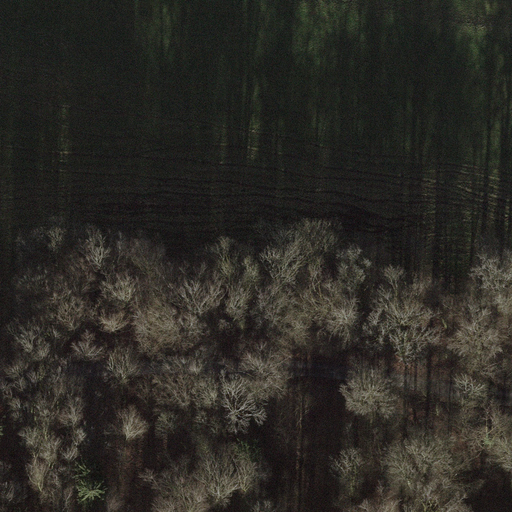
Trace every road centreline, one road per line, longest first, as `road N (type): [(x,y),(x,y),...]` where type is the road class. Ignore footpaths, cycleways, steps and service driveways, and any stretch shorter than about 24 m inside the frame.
road 1 (track): [(511,398),(359,372),(198,366),(0,383)]
road 2 (track): [(198,366),(328,511)]
road 3 (track): [(359,372),(511,493)]
